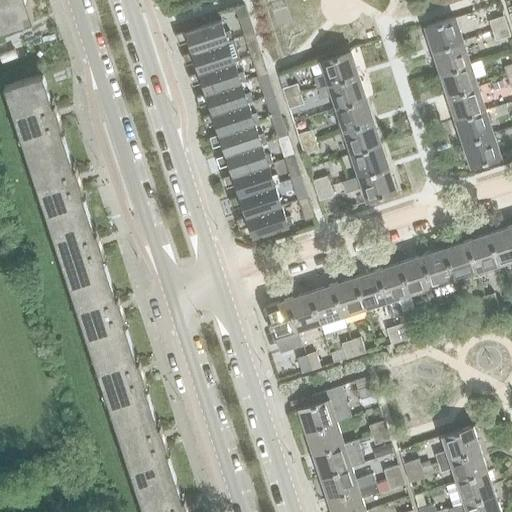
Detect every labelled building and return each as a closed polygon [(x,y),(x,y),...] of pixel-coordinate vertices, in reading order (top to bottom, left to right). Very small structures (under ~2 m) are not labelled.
[(0,0),(0,28),(33,18),(27,0),(0,0)] [(421,0),(425,11),(436,7),(433,0),(421,0)] [(238,19),(243,34),(253,31),(248,15),(238,19)] [(491,30),(506,26),(502,16),(488,20),(491,30)] [(425,26),(432,50),(461,41),(453,17),(425,26)] [(189,40),(192,51),(226,40),(232,38),(229,29),(224,31),(220,19),(185,30),(175,34),(178,44),(189,40)] [(506,26),(491,30),(494,40),(509,36),(506,26)] [(250,54),(259,50),(253,31),(243,34),(250,54)] [(232,38),(226,40),(192,51),(182,55),(185,65),(196,61),(199,71),(233,60),(239,58),(232,38)] [(468,64),(461,41),(432,50),(440,73),(468,64)] [(250,54),(256,75),(266,71),(259,50),(250,54)] [(316,88),(328,84),(356,75),(349,51),(320,61),(324,74),(313,77),(316,88)] [(237,72),(233,60),(199,71),(189,75),(192,85),(202,82),(206,92),(240,81),(246,79),(243,70),(237,72)] [(511,63),(503,67),(506,77),(511,74),(511,63)] [(440,73),(447,96),(476,86),(468,64),(440,73)] [(263,96),(273,93),(266,71),(256,75),(263,96)] [(60,127),(62,126),(54,103),(52,104),(42,73),(3,86),(25,153),(64,140),(60,127)] [(328,84),(335,107),(364,98),(356,75),(328,84)] [(492,83),(494,90),(504,87),(502,80),(492,83)] [(212,113),(247,102),(253,100),(250,91),(244,93),(240,81),(206,92),(195,96),(199,106),(209,102),(212,113)] [(283,88),(286,98),(300,93),(297,83),(283,88)] [(455,119),(483,109),(476,86),(447,96),(455,119)] [(263,96),(270,116),(280,113),(273,93),(263,96)] [(303,103),(300,93),(286,98),(289,108),(303,103)] [(335,107),(343,130),(371,121),(364,98),(335,107)] [(250,113),(247,102),(212,113),(202,116),(205,126),(216,123),(219,133),(253,122),(259,120),(256,111),(250,113)] [(462,141),(491,132),(483,109),(455,119),(462,141)] [(277,136),(286,133),(280,113),(270,116),(277,136)] [(343,130),(350,153),(379,144),(371,121),(343,130)] [(226,154),(260,142),(266,140),(263,132),(257,134),(253,122),(219,133),(209,137),(212,147),(222,143),(226,154)] [(297,134),(300,144),(315,139),(312,129),(297,134)] [(462,141),(470,165),(498,156),(491,132),(462,141)] [(277,136),(284,158),(294,155),(286,133),(277,136)] [(318,149),(315,139),(300,144),(304,154),(318,149)] [(73,168),(64,140),(25,153),(47,221),(87,207),(81,191),(83,190),(75,167),(73,168)] [(264,154),(260,142),(226,154),(216,157),(219,167),(229,164),(233,174),(267,164),(273,162),(270,152),(264,154)] [(350,153),(358,176),(386,166),(379,144),(350,153)] [(290,178),(300,175),(294,155),(284,158),(290,178)] [(271,175),(267,164),(233,174),(222,178),(226,188),(236,184),(239,195),(274,184),(279,182),(277,173),(271,175)] [(394,190),(386,166),(358,176),(342,181),(346,193),(362,187),(366,199),(394,190)] [(290,178),(297,198),(307,195),(300,175),(290,178)] [(312,180),(315,190),(330,185),(327,175),(312,180)] [(246,215),(280,204),(274,184),(239,195),(229,198),(232,208),(243,205),(246,215)] [(333,195),(330,185),(315,190),(319,200),(333,195)] [(304,220),(313,217),(314,217),(307,195),(297,198),(304,220)] [(284,216),(280,204),(246,215),(236,219),(239,229),(249,225),(253,237),(287,226),(293,224),(290,214),(284,216)] [(87,207),(47,221),(69,288),(109,275),(102,255),(104,254),(96,231),(95,232),(87,207)] [(488,233),(498,264),(511,259),(511,231),(510,225),(488,233)] [(498,264),(488,233),(466,240),(476,271),(479,280),(490,277),(487,268),(498,264)] [(444,247),(454,279),(476,271),(466,240),(444,247)] [(421,254),(431,286),(454,279),(444,247),(421,254)] [(398,262),(408,293),(431,286),(421,254),(398,262)] [(398,262),(376,269),(386,301),(387,300),(392,315),(402,312),(397,297),(408,293),(398,262)] [(354,276),(364,308),(386,301),(376,269),(354,276)] [(116,296),(109,275),(69,288),(91,355),(131,342),(123,319),(125,319),(118,296),(116,296)] [(354,276),(332,284),(342,315),(364,308),(354,276)] [(309,291),(319,322),(342,315),(332,284),(309,291)] [(309,291),(287,298),(297,330),(319,322),(309,291)] [(499,308),(494,293),(485,296),(489,311),(499,308)] [(489,311),(485,296),(475,299),(480,314),(489,311)] [(274,337),(288,332),(293,347),(302,344),(297,330),(287,298),(264,306),(274,337)] [(454,322),(449,307),(440,310),(445,325),(454,322)] [(445,325),(440,310),(430,313),(435,328),(445,325)] [(410,337),(405,322),(395,325),(400,340),(410,337)] [(400,340),(395,325),(386,328),(391,343),(400,340)] [(365,352),(360,337),(351,340),(356,354),(365,352)] [(346,357),(356,354),(351,340),(342,343),(346,357)] [(131,342),(91,355),(113,422),(153,409),(144,383),(146,383),(139,360),(137,361),(131,342)] [(321,366),(316,351),(306,354),(311,369),(321,366)] [(301,372),(311,369),(306,354),(297,357),(301,372)] [(370,375),(354,380),(360,398),(376,393),(370,375)] [(305,431),(336,421),(351,416),(340,384),(310,394),(313,404),(298,409),(305,431)] [(158,425),(153,409),(113,422),(135,489),(175,476),(165,448),(167,447),(160,424),(158,425)] [(372,434),(387,429),(384,420),(369,425),(372,434)] [(305,431),(313,454),(343,444),(336,421),(305,431)] [(441,461),(479,448),(472,425),(441,435),(445,450),(438,452),(441,461)] [(375,444),(390,439),(387,429),(372,434),(375,444)] [(320,476),(351,466),(364,461),(357,439),(343,444),(313,454),(320,476)] [(375,458),(393,452),(390,443),(372,449),(375,458)] [(451,468),(456,481),(487,471),(479,448),(441,461),(444,470),(451,468)] [(421,468),(418,458),(404,463),(407,472),(421,468)] [(386,479),(402,474),(399,465),(383,470),(386,479)] [(320,476),(327,498),(376,482),(373,473),(355,479),(351,466),(320,476)] [(425,477),(421,468),(407,472),(410,482),(425,477)] [(494,493),(487,471),(456,481),(463,503),(494,493)] [(390,489),(405,484),(402,474),(386,479),(390,489)] [(188,511),(184,498),(182,499),(175,476),(135,489),(142,511),(188,511)] [(331,511),(360,511),(365,510),(360,496),(378,490),(376,482),(327,498),(331,511)] [(464,511),(466,511),(465,511),(499,511),(494,493),(463,503),(449,508),(450,511),(464,511)] [(435,511),(433,503),(418,508),(419,511),(435,511)]
